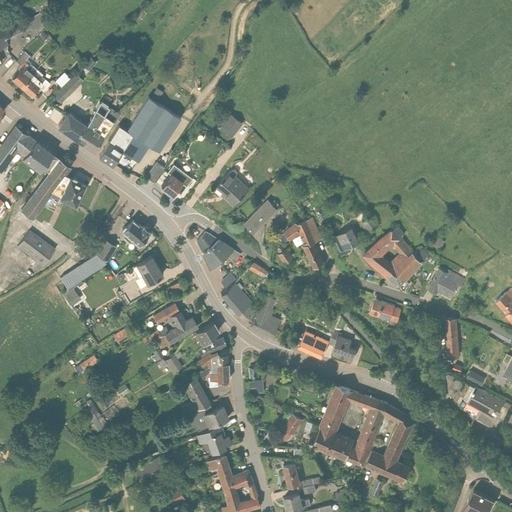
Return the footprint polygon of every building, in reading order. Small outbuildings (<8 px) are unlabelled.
[(25,20),(26,21),(29,28),(30,28),(31,30),(32,30),(33,30),(34,30),(35,30),(36,29),(37,29),(38,29),(39,28),(40,27),(41,26),(41,25),(42,25),(42,24),(43,23),(43,22),(43,21),(43,17),(40,13),(25,20)] [(22,31),(29,28),(26,21),(19,25),(22,31)] [(0,34),(0,51),(0,52),(6,49),(7,46),(6,44),(8,43),(6,39),(22,31),(19,25),(0,34)] [(43,40),(48,36),(44,32),(39,36),(43,40)] [(0,59),(3,58),(3,56),(9,53),(6,49),(0,52),(0,51),(0,59)] [(12,77),(21,86),(33,72),(34,72),(37,69),(30,63),(29,65),(24,60),(25,60),(29,55),(25,51),(15,61),(19,65),(17,68),(19,69),(12,77)] [(90,70),(96,62),(91,57),(84,64),(90,70)] [(87,74),(85,72),(80,68),(77,71),(53,93),(61,102),(87,74)] [(43,74),(37,69),(34,72),(33,72),(21,86),(31,94),(38,86),(43,91),(50,83),(42,76),(43,74)] [(69,78),(69,77),(64,72),(55,80),(61,86),(69,78)] [(163,92),(156,87),(150,96),(157,101),(163,92)] [(148,96),(126,129),(118,124),(99,155),(113,164),(122,150),(139,161),(149,144),(158,150),(180,116),(148,96)] [(68,112),(59,126),(85,143),(109,106),(100,101),(86,125),(68,112)] [(112,120),(114,121),(119,113),(109,106),(85,143),(93,148),(105,131),(112,120)] [(231,114),(220,128),(231,136),(242,122),(231,114)] [(55,155),(16,125),(0,146),(0,170),(17,149),(26,156),(25,157),(40,169),(41,167),(44,169),(55,155)] [(64,174),(70,166),(60,158),(23,208),(42,223),(60,201),(49,196),(53,190),(69,198),(68,201),(75,205),(78,199),(77,197),(81,189),(83,189),(86,184),(77,180),(76,178),(73,177),(71,177),(64,174)] [(161,186),(172,194),(182,181),(187,185),(192,178),(187,175),(188,174),(174,163),(168,171),(171,173),(161,186)] [(232,169),(231,170),(230,169),(221,179),(222,180),(217,185),(227,195),(225,197),(233,205),(250,188),(236,175),(237,174),(237,171),(235,169),(232,169)] [(151,171),(147,176),(153,181),(153,180),(157,175),(151,171)] [(0,218),(7,209),(5,207),(10,205),(8,200),(3,201),(0,198),(0,218)] [(245,222),(254,232),(277,209),(268,200),(245,222)] [(374,215),(363,221),(369,231),(380,225),(374,215)] [(285,232),(279,236),(283,242),(289,238),(300,231),(307,245),(305,246),(315,266),(324,262),(314,241),(321,238),(312,217),(298,223),(295,222),(284,230),(285,232)] [(137,223),(132,219),(127,226),(125,225),(123,227),(125,228),(123,230),(126,233),(123,237),(130,242),(133,240),(138,244),(149,231),(148,230),(148,227),(146,226),(144,226),(143,225),(142,226),(139,223),(138,224),(137,223)] [(404,234),(398,226),(392,230),(382,237),(370,248),(364,253),(371,261),(387,274),(392,270),(393,269),(395,267),(412,251),(413,250),(401,236),(404,234)] [(336,239),(341,250),(359,242),(352,227),(342,232),(344,235),(336,239)] [(19,246),(34,258),(42,265),(54,249),(32,230),(19,246)] [(240,254),(233,248),(206,231),(197,240),(209,267),(228,252),(234,260),(240,254)] [(435,236),(434,237),(431,244),(441,248),(444,241),(435,237),(435,236)] [(104,238),(95,253),(107,260),(116,245),(104,238)] [(287,248),(285,249),(283,245),(278,248),(280,252),(279,253),(285,261),(293,256),(287,248)] [(393,269),(392,270),(402,277),(404,279),(404,278),(421,262),(413,250),(412,251),(395,267),(393,269)] [(136,264),(137,265),(133,267),(139,276),(138,279),(141,284),(144,285),(147,283),(148,283),(162,274),(157,266),(155,267),(149,257),(136,264)] [(259,275),(264,278),(268,271),(263,269),(264,268),(256,263),(252,271),(259,275)] [(439,268),(429,287),(437,291),(438,289),(451,296),(455,289),(459,291),(465,279),(448,270),(447,272),(439,268)] [(392,270),(387,274),(404,289),(409,283),(404,278),(404,279),(402,277),(392,270)] [(123,280),(124,277),(122,273),(116,276),(120,283),(123,280)] [(226,288),(236,278),(231,273),(221,282),(226,288)] [(237,278),(236,278),(226,288),(221,293),(238,312),(251,300),(236,283),(239,280),(237,278)] [(179,280),(170,285),(165,287),(166,288),(159,291),(162,296),(183,287),(179,280)] [(61,293),(71,305),(72,304),(72,305),(81,298),(74,288),(77,285),(75,282),(61,293)] [(511,286),(503,294),(496,300),(511,319),(511,286)] [(371,311),(380,314),(391,318),(391,317),(397,319),(400,308),(394,306),(394,305),(375,298),(371,311)] [(178,326),(182,334),(197,325),(192,317),(185,321),(174,302),(161,309),(152,314),(158,323),(167,318),(172,328),(173,329),(178,326)] [(251,305),(245,315),(251,320),(257,309),(251,305)] [(271,334),(278,321),(288,326),(291,319),(277,312),(274,318),(257,309),(250,323),(271,334)] [(455,317),(446,317),(449,357),(458,356),(455,317)] [(195,331),(200,340),(203,345),(218,330),(213,321),(195,331)] [(119,343),(135,333),(130,325),(114,335),(119,343)] [(160,347),(167,344),(163,337),(167,334),(166,332),(168,330),(166,326),(158,331),(157,329),(148,335),(151,341),(155,339),(160,347)] [(163,337),(167,344),(182,334),(178,326),(173,329),(172,328),(168,330),(166,332),(167,334),(163,337)] [(298,346),(321,357),(328,342),(329,340),(306,329),(298,346)] [(356,348),(350,346),(352,339),(341,335),(342,332),(334,330),(330,340),(329,340),(328,342),(334,345),(332,352),(352,359),(356,348)] [(214,350),(226,345),(223,336),(206,344),(199,347),(197,349),(200,353),(201,353),(202,353),(200,354),(196,356),(199,361),(210,351),(214,350)] [(154,361),(164,356),(158,347),(152,351),(154,354),(151,356),(154,361)] [(214,355),(214,350),(210,351),(199,361),(203,366),(207,363),(207,367),(208,366),(208,367),(209,366),(216,364),(216,363),(228,363),(227,354),(214,355)] [(165,360),(167,364),(168,363),(174,372),(183,366),(174,353),(165,360)] [(85,371),(99,363),(94,354),(80,363),(85,371)] [(506,354),(503,360),(508,362),(511,356),(506,354)] [(167,364),(165,360),(162,357),(155,363),(160,370),(167,364)] [(210,381),(229,380),(228,363),(216,363),(216,364),(209,366),(208,367),(199,373),(202,377),(209,372),(210,381)] [(455,363),(452,369),(460,372),(463,366),(455,363)] [(249,375),(249,376),(257,375),(257,374),(256,368),(257,368),(256,367),(249,368),(249,369),(250,375),(249,375)] [(470,379),(474,371),(470,369),(465,377),(470,379)] [(184,382),(193,400),(182,405),(186,414),(189,413),(198,432),(227,418),(222,405),(212,409),(209,403),(194,377),(184,382)] [(248,380),(249,394),(254,394),(253,387),(262,386),(261,379),(248,380)] [(93,387),(97,393),(104,388),(100,383),(93,387)] [(322,425),(337,431),(350,400),(355,402),(359,392),(350,389),(338,384),(322,425)] [(475,416),(491,424),(504,402),(475,386),(467,402),(479,408),(475,416)] [(363,466),(384,413),(388,403),(387,402),(375,398),(365,394),(362,405),(369,408),(355,447),(351,445),(346,458),(344,457),(343,458),(346,459),(363,466)] [(90,399),(87,401),(90,406),(97,418),(97,419),(101,417),(90,399)] [(401,420),(393,415),(398,409),(388,403),(384,413),(398,421),(384,453),(372,448),(365,465),(402,482),(409,467),(395,461),(414,420),(414,419),(413,419),(405,413),(401,420)] [(294,434),(303,419),(293,413),(280,435),(288,440),(289,438),(290,439),(293,435),(291,434),(292,433),(294,434)] [(97,418),(92,421),(93,423),(91,424),(96,432),(103,428),(97,419),(97,418)] [(354,438),(337,431),(322,425),(314,446),(343,458),(344,457),(346,458),(351,445),(354,438)] [(214,433),(212,427),(197,434),(200,443),(207,440),(212,453),(225,448),(224,445),(230,443),(228,435),(221,437),(219,431),(214,433)] [(224,454),(206,460),(209,469),(216,467),(218,473),(229,469),(224,454)] [(175,462),(172,457),(166,461),(169,466),(175,462)] [(144,482),(168,470),(164,461),(140,473),(144,482)] [(294,463),(284,465),(289,485),(294,483),(295,488),(303,486),(314,484),(321,482),(319,476),(298,481),(294,463)] [(246,484),(252,482),(247,470),(231,476),(229,469),(218,473),(223,489),(243,482),(244,484),(246,484)] [(243,482),(223,489),(227,504),(218,507),(219,511),(235,511),(259,505),(256,493),(253,485),(252,482),(246,484),(251,497),(239,500),(236,487),(244,484),(243,482)] [(314,484),(303,486),(305,493),(316,490),(314,484)] [(173,505),(185,499),(178,486),(172,490),(169,485),(164,488),(168,495),(162,498),(166,504),(170,501),(173,505)] [(343,498),(345,498),(347,494),(345,489),(340,490),(341,491),(335,493),(337,501),(344,500),(343,498)] [(486,511),(493,499),(474,489),(461,511),(486,511)] [(299,493),(284,497),(288,511),(303,507),(311,505),(309,498),(301,500),(299,493)]
